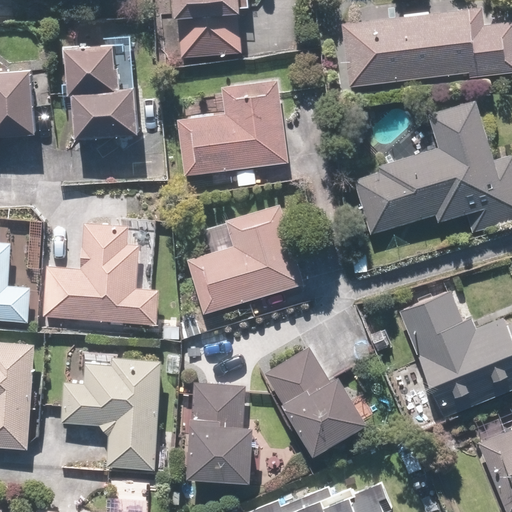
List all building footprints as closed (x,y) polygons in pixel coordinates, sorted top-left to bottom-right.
[(181,0),(185,54),(249,50),(247,14),(250,13),(248,0),(181,0)] [(347,24),(355,87),(474,72),(474,77),(511,72),(511,20),(489,24),(487,7),(347,24)] [(125,44),(70,47),(73,93),(80,93),(83,134),(146,131),(144,86),(128,87),(125,44)] [(0,135),(44,132),(39,65),(0,68),(0,141),(0,139),(0,135)] [(233,105),(181,111),(188,170),(289,159),(280,79),(231,85),(233,105)] [(358,170),(359,174),(376,233),(438,215),(440,222),(468,214),(473,231),(511,219),(511,154),(502,158),(484,99),(432,114),(442,145),(358,170)] [(192,255),(208,311),(309,282),(287,202),(211,224),(218,248),(192,255)] [(0,317),(36,319),(39,283),(15,282),(17,241),(5,241),(6,221),(0,220),(0,317)] [(84,267),(49,265),(46,316),(163,322),(165,288),(143,287),(145,246),(132,245),(133,225),(87,222),(84,267)] [(456,289),(405,310),(446,415),(511,388),(511,318),(511,315),(482,327),(478,316),(469,320),(456,289)] [(39,341),(0,340),(0,444),(36,446),(39,341)] [(313,344),(267,373),(318,454),(374,419),(344,372),(335,378),(313,344)] [(160,468),(169,359),(117,355),(116,366),(91,363),(89,381),(70,379),(66,423),(103,426),(115,427),(112,464),(160,468)] [(251,384),(201,380),(195,475),(257,478),(260,423),(249,422),(251,384)] [(508,511),(510,511),(511,511),(511,433),(483,445),(508,511)] [(397,511),(387,480),(377,484),(359,490),(357,484),(333,492),(330,484),(286,500),(285,496),(245,511),(397,511)]
